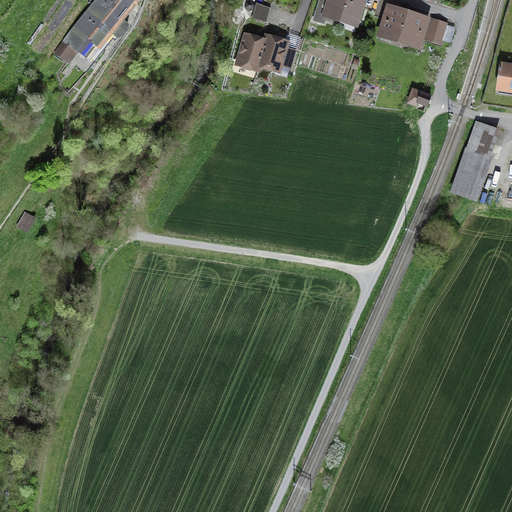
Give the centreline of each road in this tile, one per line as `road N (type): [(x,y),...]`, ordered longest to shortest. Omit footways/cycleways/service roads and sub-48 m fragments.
road 1 (track): [(266,511),(370,271)]
road 2 (track): [(119,231),(370,271)]
road 3 (track): [(370,271),(415,169),(421,129),(441,102)]
road 4 (residential): [(511,123),(441,102),(464,23)]
